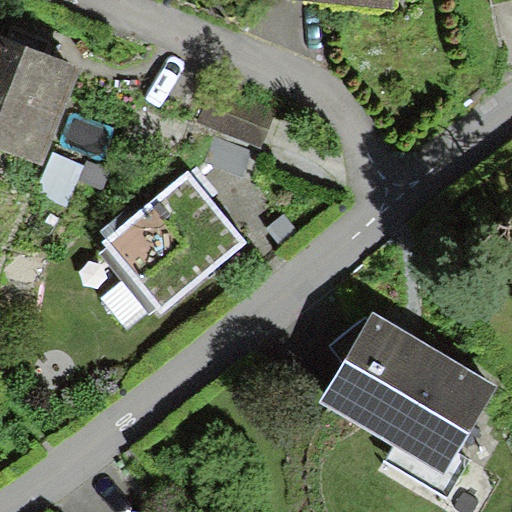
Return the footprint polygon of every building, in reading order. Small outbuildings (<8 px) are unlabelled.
[(77,68),(0,36),(0,144),(40,160),(77,68)] [(216,84),(201,119),(261,146),(277,110),(216,84)] [(51,186),(78,192),(85,155),(58,149),(51,186)] [(191,172),(101,244),(158,315),(248,243),(199,182),(191,172)] [(400,329),(373,313),(320,403),(443,475),(496,385),(400,329)]
